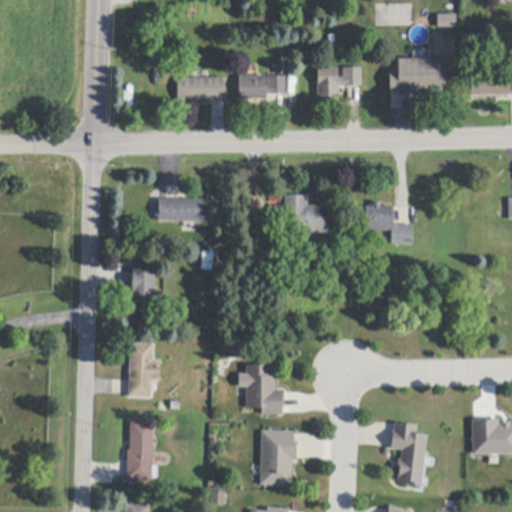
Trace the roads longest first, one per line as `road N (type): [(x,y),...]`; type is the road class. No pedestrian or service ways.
road 1 (residential): [(81,511),(98,0)]
road 2 (residential): [(511,139),(0,146)]
road 3 (residential): [(344,374),(511,371)]
road 4 (residential): [(339,511),(344,374)]
